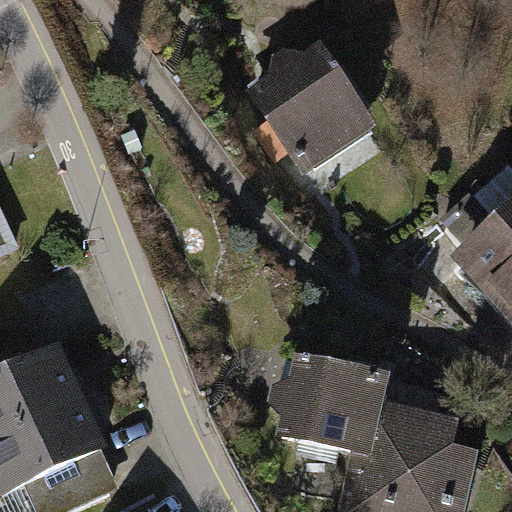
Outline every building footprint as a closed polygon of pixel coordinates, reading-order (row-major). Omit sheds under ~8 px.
[(369,146),(310,60),(294,70),(288,63),(275,62),(269,68),(262,79),(259,87),(244,99),(300,188),(369,146)] [(511,206),(481,233),(511,269),(511,206)] [(0,268),(17,261),(0,223),(0,268)] [(511,269),(481,233),(445,263),(511,341),(511,269)] [(65,354),(0,381),(0,447),(89,410),(65,354)] [(378,391),(273,370),(257,451),(347,469),(362,472),(378,391)] [(362,472),(347,469),(338,511),(462,511),(483,412),(378,391),(362,472)] [(89,410),(0,447),(0,511),(112,464),(89,410)]
